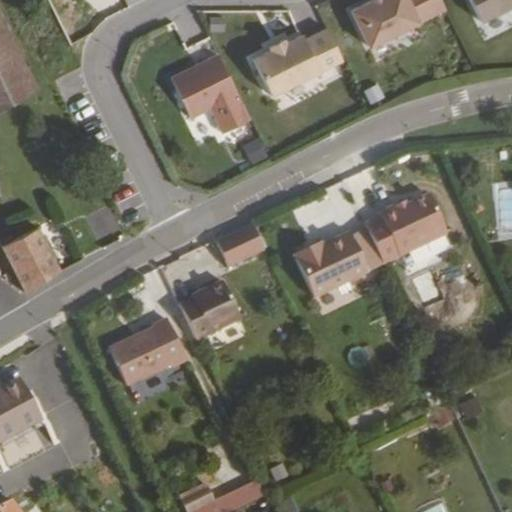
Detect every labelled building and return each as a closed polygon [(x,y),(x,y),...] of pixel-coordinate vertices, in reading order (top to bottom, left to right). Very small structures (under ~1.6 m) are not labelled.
[(367,0),(350,9),(369,48),(422,22),(421,20),(444,8),(440,0),(367,0)] [(511,0),(466,0),(482,39),(511,26),(511,0)] [(253,58),(272,98),(321,73),(320,71),(342,59),(326,27),(305,37),(304,33),(253,58)] [(0,35),(0,120),(36,104),(0,35)] [(169,77),(189,119),(238,95),(217,54),(169,77)] [(379,84),(363,90),(368,105),(385,99),(379,84)] [(242,146),(253,164),(269,155),(258,137),(242,146)] [(448,244),(428,203),(407,213),(395,219),(393,216),(379,223),(380,225),(364,233),(384,275),(448,244)] [(407,213),(405,210),(393,216),(395,219),(407,213)] [(230,269),(268,252),(254,222),(216,240),(230,269)] [(34,234),(30,227),(0,243),(0,255),(21,300),(57,278),(34,234)] [(367,280),(348,240),(321,254),(313,258),(310,254),(293,263),(313,305),(367,280)] [(247,331),(231,295),(195,311),(194,308),(179,314),(197,353),(247,331)] [(186,363),(167,321),(153,328),(154,332),(110,352),(126,387),(170,367),(171,370),(186,363)] [(0,450),(48,429),(27,383),(15,388),(0,395),(0,450)] [(207,488),(180,501),(185,511),(204,511),(216,506),(207,488)]
